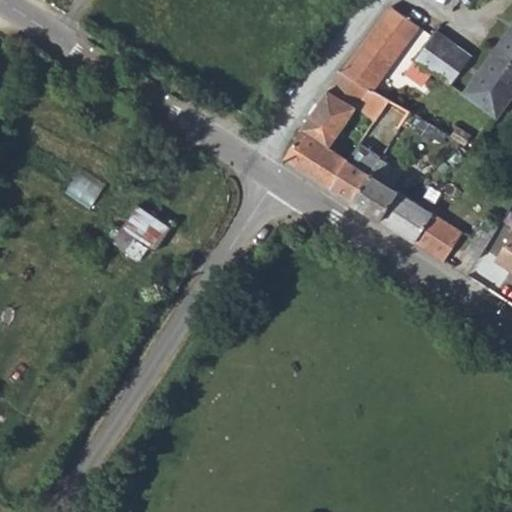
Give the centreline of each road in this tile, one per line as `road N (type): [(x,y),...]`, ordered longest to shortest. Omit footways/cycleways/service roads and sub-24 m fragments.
road 1 (residential): [(59,511),(275,178)]
road 2 (tertiary): [(258,168),(0,0)]
road 3 (tertiary): [(511,328),(275,178)]
road 4 (residential): [(258,168),(375,0)]
